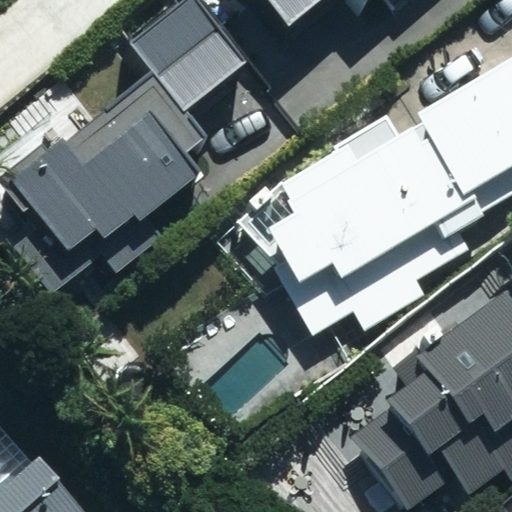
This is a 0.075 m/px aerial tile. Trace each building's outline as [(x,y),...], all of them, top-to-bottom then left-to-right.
[(1,243),(46,295),(100,248),(116,266),(213,184),(186,153),(205,137),(187,116),(251,61),(199,0),(179,0),(124,47),(145,72),(13,185),(36,212),(1,243)] [(265,0),(287,26),(319,0),(353,0),(367,17),(388,0),(265,0)] [(511,73),(390,157),(373,131),(224,233),(303,347),(338,323),(353,345),(416,302),(409,290),(456,258),(450,250),(511,207),(511,73)] [(452,338),(429,311),(382,351),(396,368),(384,378),(401,398),(333,456),(379,511),(409,511),(435,490),(453,511),(459,511),(492,484),(472,460),(496,440),(505,450),(511,443),(511,335),(488,307),(452,338)] [(0,495),(0,511),(69,511),(36,475),(6,502),(0,495)]
